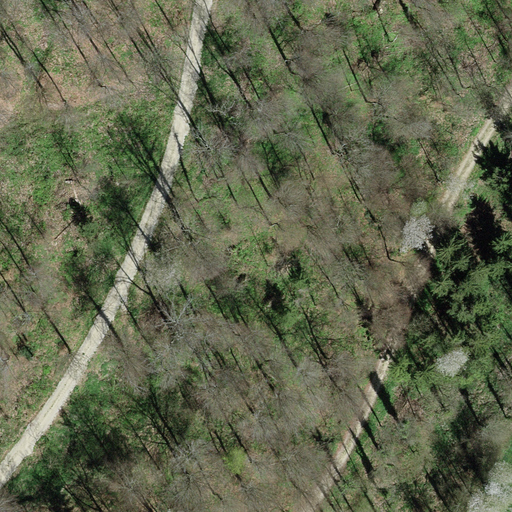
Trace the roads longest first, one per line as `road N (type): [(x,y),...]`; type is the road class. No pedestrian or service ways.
road 1 (track): [(0,479),(53,410),(144,235),(172,161),(206,0)]
road 2 (track): [(306,511),(368,406),(451,194),(511,90)]
